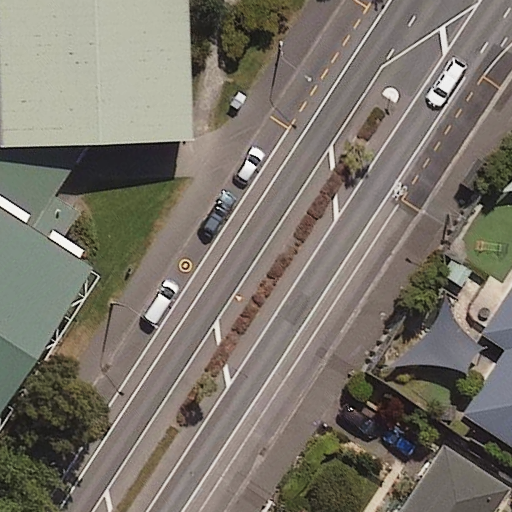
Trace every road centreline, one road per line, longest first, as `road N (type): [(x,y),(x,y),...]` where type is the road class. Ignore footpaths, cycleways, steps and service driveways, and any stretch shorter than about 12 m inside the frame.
road 1 (secondary): [(498,0),(166,511)]
road 2 (secondary): [(74,511),(365,63)]
